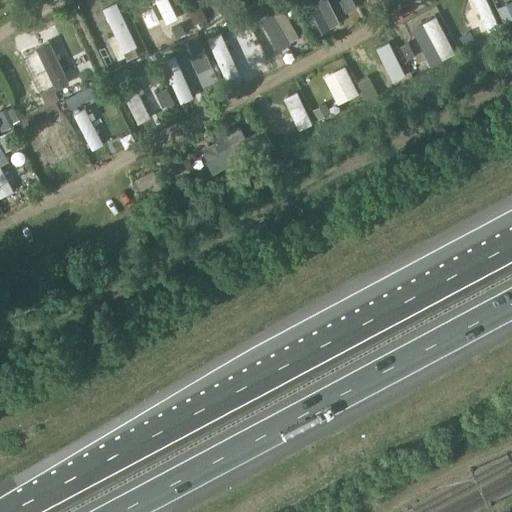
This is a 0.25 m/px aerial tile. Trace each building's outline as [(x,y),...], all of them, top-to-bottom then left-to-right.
[(170,0),(156,0),(176,39),(187,33),(170,0)] [(269,11),(280,5),(276,0),(264,0),(252,7),(277,50),(288,44),(269,11)] [(332,14),(326,0),(298,0),(308,24),(332,14)] [(388,0),(385,2),(392,15),(419,0),(388,0)] [(133,47),(135,46),(115,3),(103,9),(115,34),(107,38),(117,59),(125,55),(127,59),(137,55),(133,47)] [(435,17),(423,23),(441,60),(453,55),(435,17)] [(18,35),(26,60),(68,46),(60,20),(18,35)] [(219,34),(205,40),(223,81),(237,75),(219,34)] [(173,57),(160,63),(178,104),(191,98),(173,57)] [(132,69),(116,75),(131,110),(152,102),(143,81),(138,83),(132,69)] [(338,69),(328,74),(339,95),(331,99),(337,109),(345,104),(346,105),(355,100),(338,69)] [(14,88),(5,94),(14,107),(23,101),(14,88)] [(296,94),(283,101),(297,130),(310,123),(296,94)] [(88,96),(66,106),(81,136),(91,131),(85,118),(96,113),(88,96)] [(174,99),(163,104),(170,119),(181,114),(174,99)] [(0,107),(0,125),(13,118),(5,105),(0,107)] [(31,160),(54,146),(38,120),(16,134),(31,160)] [(257,134),(247,140),(240,128),(215,142),(222,153),(205,163),(212,175),(263,146),(265,151),(272,147),(262,129),(256,133),(257,134)] [(157,193),(141,202),(146,211),(161,202),(161,197),(157,193)]
